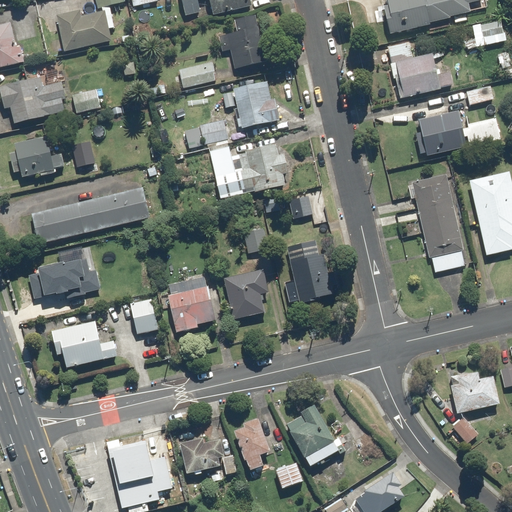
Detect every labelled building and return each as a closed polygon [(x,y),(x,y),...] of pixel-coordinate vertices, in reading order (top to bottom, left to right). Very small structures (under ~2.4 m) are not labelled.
[(123,0),(93,0),(96,10),(124,4),(123,0)] [(157,0),(131,0),(134,9),(158,3),(157,0)] [(250,0),(179,0),(184,17),(211,10),(212,17),(253,7),(250,0)] [(382,7),(389,36),(429,27),(430,32),(466,24),(464,15),(486,10),(484,0),(386,0),(387,6),(382,7)] [(78,10),(56,15),(64,53),(111,43),(108,30),(114,28),(110,10),(80,16),(78,10)] [(267,63),(255,17),(225,24),(227,33),(217,36),(222,56),(230,54),(235,72),(267,63)] [(470,28),(475,49),(507,42),(502,20),(470,28)] [(0,69),(25,64),(21,44),(15,46),(10,23),(0,25),(0,69)] [(414,58),(410,42),(384,49),(399,102),(453,86),(449,71),(438,74),(434,62),(441,60),(438,51),(414,58)] [(511,53),(497,56),(501,77),(511,75),(511,53)] [(212,63),(178,70),(182,90),(216,84),(212,63)] [(135,64),(122,65),(123,77),(136,75),(135,64)] [(104,71),(77,79),(81,94),(109,86),(104,71)] [(42,88),(39,78),(0,89),(0,97),(4,112),(11,111),(15,127),(66,113),(62,101),(65,100),(61,83),(42,88)] [(237,130),(276,124),(269,82),(233,87),(234,94),(223,96),(225,110),(234,108),(237,130)] [(165,85),(148,88),(150,98),(167,95),(165,85)] [(476,87),(465,90),(470,107),(493,101),(489,86),(476,90),(476,87)] [(97,90),(72,97),(76,115),(101,108),(97,90)] [(426,160),(467,149),(457,112),(416,122),(419,133),(414,135),(420,157),(425,155),(426,160)] [(465,127),(470,148),(501,140),(496,119),(465,127)] [(208,145),(228,141),(224,122),(198,127),(202,146),(208,145)] [(19,173),(21,180),(65,168),(62,156),(54,158),(49,137),(14,146),(15,153),(7,155),(12,175),(19,173)] [(218,201),(286,188),(284,176),(289,175),(286,155),(278,156),(276,146),(237,154),(241,171),(234,172),(228,141),(208,145),(218,201)] [(90,150),(72,156),(79,178),(98,172),(90,150)] [(478,165),(452,170),(455,184),(481,178),(478,165)] [(511,249),(511,248),(511,184),(509,173),(468,182),(485,258),(511,252),(511,249)] [(447,178),(412,185),(428,261),(432,260),(435,273),(466,266),(447,178)] [(142,187),(30,214),(37,246),(150,220),(142,187)] [(289,201),(293,220),(311,217),(313,225),(324,223),(318,195),(289,201)] [(262,253),(262,224),(246,224),(247,253),(262,253)] [(142,230),(132,233),(133,239),(126,241),(130,255),(143,252),(144,257),(149,256),(142,230)] [(318,240),(285,248),(299,306),(332,299),(318,240)] [(30,271),(36,295),(64,289),(66,296),(102,288),(97,266),(89,268),(86,255),(41,265),(42,268),(30,271)] [(265,271),(223,278),(230,321),(263,316),(260,297),(270,295),(265,271)] [(204,277),(167,286),(170,296),(165,297),(175,336),(199,330),(197,325),(215,321),(204,277)] [(92,296),(95,307),(135,296),(132,285),(92,296)] [(150,299),(129,305),(138,337),(159,331),(150,299)] [(95,322),(49,334),(55,358),(61,357),(65,372),(118,358),(114,341),(101,345),(95,322)] [(502,388),(511,385),(511,366),(497,370),(502,388)] [(448,386),(455,416),(498,406),(491,377),(481,379),(479,371),(453,377),(455,385),(448,386)] [(333,440),(313,403),(297,412),(300,416),(285,424),(309,468),(337,453),(338,456),(346,452),(339,437),(333,440)] [(462,416),(450,427),(466,444),(478,434),(462,416)] [(260,457),(269,454),(256,418),(241,423),(243,427),(233,431),(247,473),(263,468),(260,457)] [(369,433),(352,441),(361,460),(373,455),(371,450),(376,448),(369,433)] [(202,438),(178,444),(185,476),(217,469),(215,460),(223,458),(219,440),(203,444),(202,438)] [(150,461),(146,441),(107,450),(121,509),(159,500),(157,491),(171,488),(164,458),(150,461)] [(233,456),(221,459),(225,475),(237,472),(233,456)] [(296,461),(274,469),(281,490),(303,482),(296,461)] [(350,508),(352,511),(382,511),(403,498),(399,491),(403,488),(394,474),(354,500),(357,504),(350,508)] [(341,498),(323,509),(324,511),(344,511),(348,510),(341,498)]
